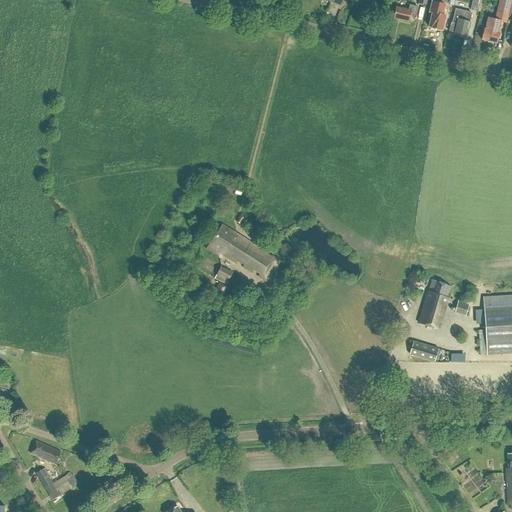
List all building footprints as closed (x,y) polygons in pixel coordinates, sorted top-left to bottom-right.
[(472,0),(470,10),(478,12),(480,0),(472,0)] [(506,23),(511,0),(498,0),(494,19),(487,17),(485,29),(484,28),(481,39),(496,43),(499,32),(498,32),(500,22),(506,23)] [(440,14),(442,5),(435,3),(433,12),(429,26),(442,29),(445,15),(440,14)] [(415,18),(418,7),(409,5),(408,10),(396,7),(393,18),(409,22),(410,17),(415,18)] [(465,20),(467,12),(460,11),(458,18),(456,23),(450,22),(448,31),(454,32),(454,33),(467,36),(470,21),(465,20)] [(279,262),(222,226),(207,249),(218,257),(220,254),(236,265),(238,262),(244,266),(243,268),(266,282),(279,262)] [(225,285),(232,272),(221,266),(214,278),(225,285)] [(211,286),(214,282),(203,276),(200,281),(211,286)] [(438,330),(447,298),(445,298),(449,288),(431,281),(425,296),(417,324),(438,330)] [(219,283),(213,294),(222,298),(228,287),(219,283)] [(511,294),(483,297),(485,329),(487,354),(487,355),(511,353),(511,294)] [(466,315),(470,303),(459,299),(455,312),(466,315)] [(434,362),(438,348),(413,341),(409,354),(434,362)] [(0,387),(9,390),(10,385),(0,381),(0,387)] [(55,464),(61,452),(36,441),(31,453),(55,464)] [(35,474),(51,497),(59,492),(43,469),(35,474)] [(69,472),(63,476),(72,486),(77,481),(80,479),(71,470),(69,472)]
